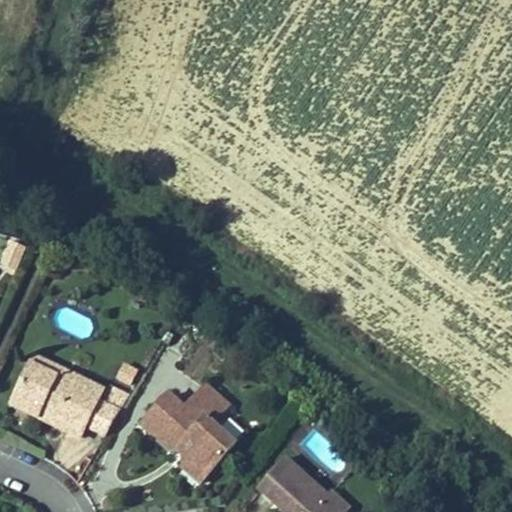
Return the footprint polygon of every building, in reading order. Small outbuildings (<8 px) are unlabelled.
[(0,266),(15,273),(27,247),(10,238),(0,258),(0,266)] [(84,379),(88,371),(56,355),(52,363),(84,379)] [(116,378),(131,384),(138,368),(123,361),(116,378)] [(84,379),(52,363),(33,403),(101,436),(106,426),(119,399),(124,389),(88,371),(84,379)] [(191,390),(165,423),(194,446),(203,446),(208,440),(212,443),(216,456),(235,470),(262,433),(246,421),(262,402),(231,378),(210,404),(191,390)] [(119,399),(106,426),(128,437),(143,411),(119,399)] [(310,447),(282,481),(318,511),(362,511),(367,507),(346,489),(352,482),(310,447)] [(235,470),(216,456),(212,462),(230,476),(235,470)] [(346,489),(367,507),(376,495),(355,478),(352,482),(346,489)]
